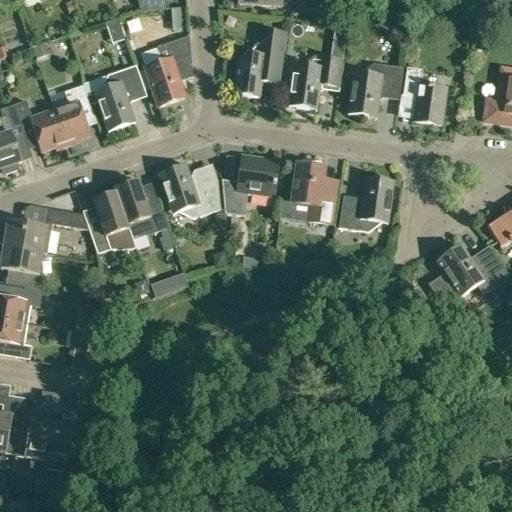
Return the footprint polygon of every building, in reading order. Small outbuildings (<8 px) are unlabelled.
[(165,0),(136,0),(139,11),(165,10),(165,0)] [(238,0),(238,6),(281,8),(281,0),(238,0)] [(74,3),(67,6),(70,17),(77,15),(74,3)] [(334,36),(346,37),(347,29),(335,27),(334,36)] [(279,87),(280,78),(286,35),(267,33),(266,40),(238,62),(234,89),(241,98),(259,101),(261,84),(279,87)] [(156,49),(140,55),(145,71),(158,109),(183,100),(178,84),(192,80),(188,38),(156,49)] [(32,50),(35,59),(47,54),(44,45),(32,50)] [(8,47),(0,49),(0,60),(11,57),(8,47)] [(338,94),(339,90),(343,62),(313,58),(301,67),(294,66),(288,109),(316,112),(318,95),(322,92),(338,94)] [(375,121),(378,104),(378,99),(382,96),(398,98),(402,70),(373,66),(360,75),(353,74),(347,117),(375,121)] [(146,99),(136,68),(107,78),(101,91),(94,94),(108,135),(134,125),(129,109),(131,104),(146,99)] [(416,102),(413,124),(441,127),(446,91),(419,87),(421,72),(406,70),(402,100),(416,102)] [(511,72),(501,71),(497,105),(486,103),(484,123),(508,127),(511,125),(511,72)] [(68,107),(53,112),(66,149),(76,145),(75,143),(90,138),(80,110),(89,106),(83,88),(64,94),(68,107)] [(31,126),(38,148),(41,155),(55,150),(56,152),(66,149),(53,112),(31,119),(25,103),(14,107),(21,129),(31,126)] [(0,120),(0,171),(1,174),(5,176),(16,172),(18,169),(17,165),(20,164),(19,160),(30,156),(21,129),(14,107),(0,111),(0,112),(3,120),(0,120)] [(274,199),(278,164),(241,158),(238,184),(221,182),(224,215),(244,218),(247,196),(274,199)] [(280,203),(278,219),(307,223),(329,226),(333,198),(335,182),(322,180),(323,170),(320,170),(301,167),(297,166),(292,205),(280,203)] [(192,187),(190,181),(185,167),(158,176),(172,217),(179,215),(193,221),(220,212),(217,183),(197,189),(192,187)] [(387,226),(393,184),(365,180),(362,197),(358,200),(342,198),(337,230),(367,234),(379,225),(387,226)] [(115,195),(127,227),(132,240),(145,236),(146,238),(168,230),(159,205),(146,209),(138,184),(114,192),(115,195)] [(93,203),(95,210),(101,229),(89,233),(97,257),(110,252),(132,252),(135,251),(132,240),(127,227),(115,195),(93,203)] [(45,226),(51,227),(88,233),(83,217),(47,211),(45,226)] [(511,212),(488,229),(502,250),(511,242),(511,212)] [(224,217),(214,218),(215,231),(225,230),(224,217)] [(237,221),(229,220),(228,232),(236,233),(237,221)] [(47,257),(51,231),(7,224),(3,250),(41,256),(47,257)] [(466,309),(460,300),(476,289),(482,298),(509,280),(490,251),(470,264),(459,248),(436,264),(445,278),(428,290),(448,320),(466,309)] [(38,276),(41,256),(3,250),(0,269),(0,271),(26,275),(24,289),(42,292),(44,277),(38,276)] [(226,254),(212,257),(215,268),(229,265),(226,254)] [(182,275),(149,286),(153,301),(187,289),(185,283),(182,275)] [(145,282),(133,287),(137,297),(149,293),(145,282)] [(0,292),(0,321),(26,326),(29,307),(37,309),(40,293),(27,291),(1,287),(0,292)] [(77,310),(92,313),(94,301),(79,298),(77,310)] [(23,347),(26,326),(0,321),(0,357),(16,360),(29,362),(31,349),(23,347)] [(84,372),(89,337),(77,335),(71,370),(84,372)] [(5,418),(1,417),(0,417),(0,454),(5,456),(15,457),(24,401),(8,398),(5,418)] [(25,459),(45,462),(51,426),(42,424),(37,423),(40,403),(24,401),(15,457),(25,459)] [(60,427),(51,426),(45,462),(44,470),(76,476),(78,465),(87,411),(69,408),(66,428),(60,427)]
